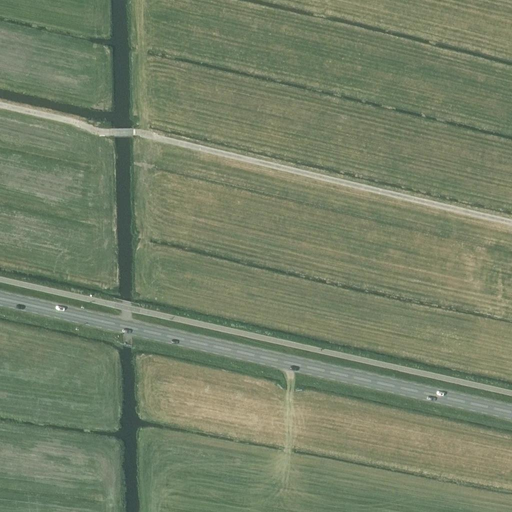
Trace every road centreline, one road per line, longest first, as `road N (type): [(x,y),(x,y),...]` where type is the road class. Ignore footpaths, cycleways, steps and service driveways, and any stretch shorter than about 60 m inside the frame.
road 1 (secondary): [(511,412),(0,297)]
road 2 (track): [(511,219),(136,132)]
road 3 (track): [(265,511),(287,475),(288,362)]
road 4 (track): [(137,0),(143,154)]
road 5 (track): [(0,105),(136,132)]
